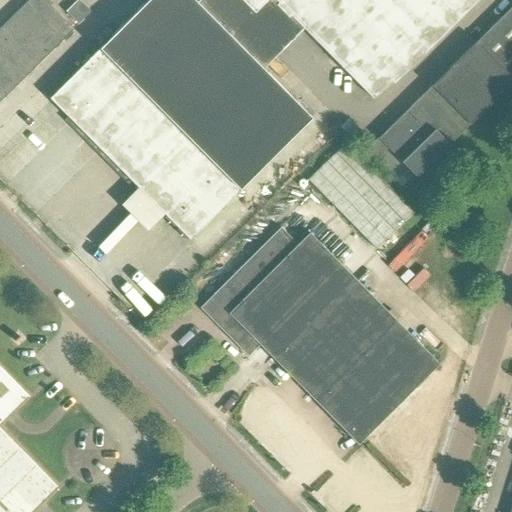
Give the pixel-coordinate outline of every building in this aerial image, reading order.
[(0,100),(73,29),(45,0),(29,0),(0,28),(0,100)] [(199,0),(148,0),(51,98),(68,115),(65,119),(137,192),(140,188),(190,239),(313,118),(264,69),(306,28),(373,96),(471,0),(199,0)] [(71,19),(83,9),(74,0),(73,0),(62,10),(71,19)] [(417,175),(511,81),(511,3),(378,136),(417,175)] [(346,144),(309,180),(376,249),(413,213),(346,144)] [(440,363),(311,232),(299,244),(281,227),(201,307),(249,355),(261,343),(360,443),(440,363)] [(0,511),(30,511),(57,485),(0,426),(0,423),(29,395),(0,366),(0,511)] [(40,419),(48,427),(66,409),(59,402),(40,419)]
